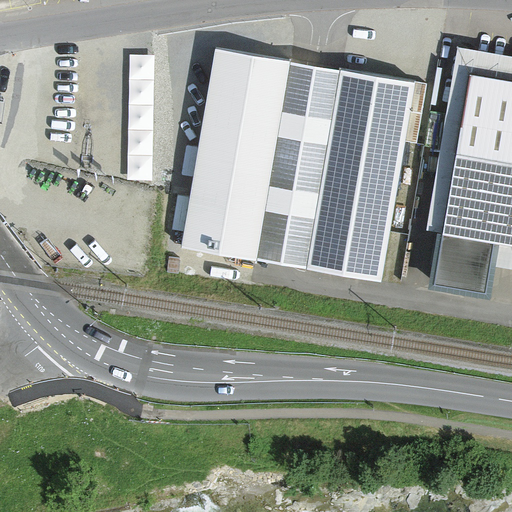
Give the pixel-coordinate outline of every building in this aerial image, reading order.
[(185,246),(257,258),(290,63),(219,51),(185,246)] [(290,63),(257,258),(380,279),(414,84),(290,63)] [(175,68),(178,95),(199,93),(196,66),(175,68)] [(456,144),(511,153),(511,74),(470,67),(456,144)] [(511,240),(511,153),(456,144),(434,277),(486,286),(494,237),(511,240)]
